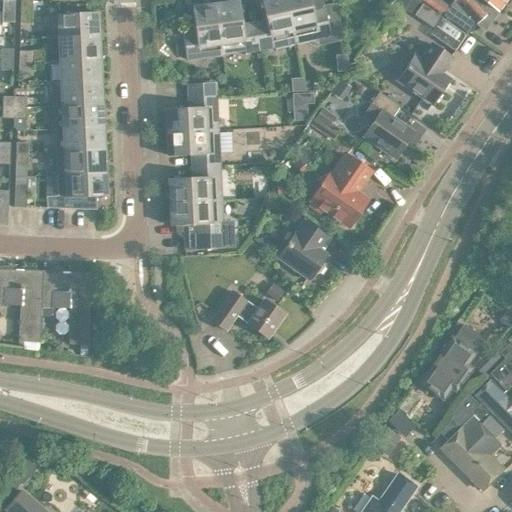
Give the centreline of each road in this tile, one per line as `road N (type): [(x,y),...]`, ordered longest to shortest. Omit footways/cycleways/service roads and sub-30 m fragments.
road 1 (secondary): [(240,443),(323,410),(363,375),(419,298),(438,224)]
road 2 (secondary): [(438,224),(380,311),(329,354),(237,404)]
road 3 (secondary): [(0,398),(124,438),(240,443)]
road 4 (residential): [(135,241),(125,0)]
road 5 (secondary): [(237,404),(161,409),(62,385),(0,381)]
road 6 (secondary): [(438,224),(511,108)]
road 7 (residential): [(135,241),(0,238)]
